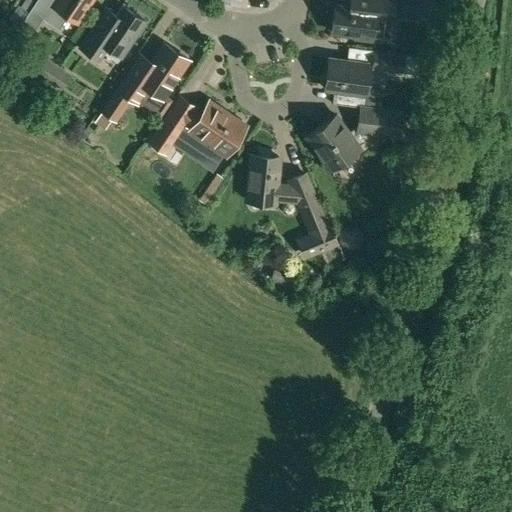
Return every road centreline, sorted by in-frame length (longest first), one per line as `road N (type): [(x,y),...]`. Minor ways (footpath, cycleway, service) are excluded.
road 1 (unclassified): [(357,511),(446,190),(458,110)]
road 2 (residential): [(232,24),(242,90),(268,114),(287,109),(296,96),(303,59),(290,17)]
